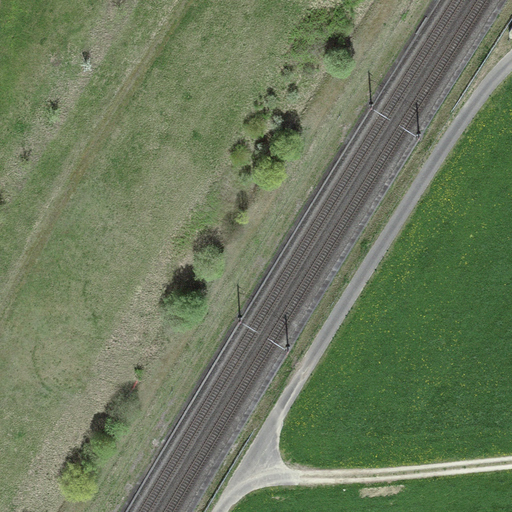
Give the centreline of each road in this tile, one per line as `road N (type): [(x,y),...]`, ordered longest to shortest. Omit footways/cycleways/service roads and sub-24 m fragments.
road 1 (track): [(74,511),(388,0)]
road 2 (track): [(219,511),(410,200),(511,61)]
road 3 (track): [(186,0),(112,112),(0,315)]
road 4 (track): [(247,465),(300,477),(511,462)]
